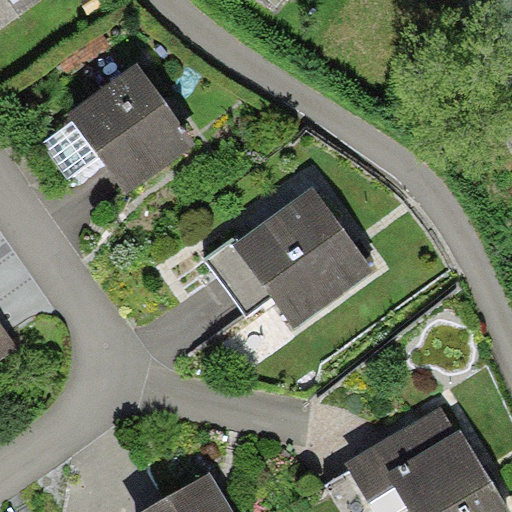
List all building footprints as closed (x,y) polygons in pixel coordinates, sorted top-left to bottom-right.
[(0,0),(0,21),(29,0),(0,0)] [(183,157),(130,83),(62,132),(115,205),(183,157)] [(361,272),(308,197),(201,271),(231,314),(256,297),(278,329),(361,272)] [(0,342),(0,365),(11,358),(0,342)] [(359,511),(366,511),(382,503),(387,511),(488,511),(433,419),(337,476),(359,511)] [(232,511),(218,484),(167,511),(232,511)]
